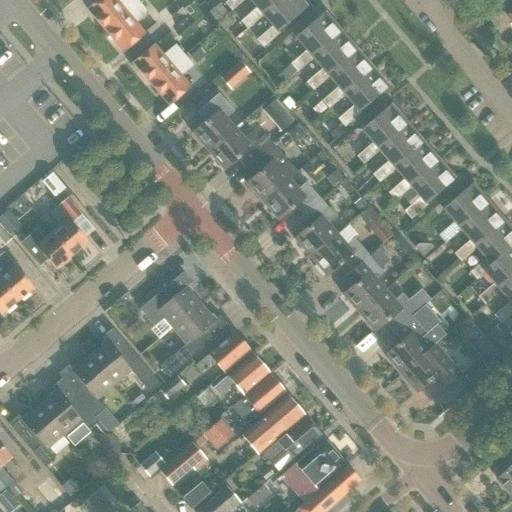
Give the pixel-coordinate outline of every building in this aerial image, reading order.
[(115,0),(101,0),(87,12),(105,32),(139,3),(136,0),(120,0),(118,3),(115,0)] [(232,11),(244,0),(229,0),(225,4),(232,11)] [(247,30),(263,16),(261,15),(278,0),(248,0),(257,9),(241,22),(247,30)] [(263,16),(272,27),(257,41),(263,48),(280,34),(278,33),(307,7),(300,0),(278,0),(261,15),(263,16)] [(139,3),(105,32),(123,53),(145,35),(136,25),(148,14),(139,3)] [(207,13),(216,23),(227,13),(219,3),(207,13)] [(290,65),(277,77),(284,85),(297,73),(313,59),(311,57),(341,32),(324,13),(294,38),(306,52),(290,65)] [(313,91),(328,77),(326,75),(356,50),(341,32),(311,57),(313,59),(322,70),(306,84),(313,91)] [(155,46),(133,65),(151,86),(185,57),(176,46),(163,56),(155,46)] [(328,109),(344,96),(342,93),(372,68),(356,50),(326,75),(328,77),(338,88),(322,102),(328,109)] [(151,86),(168,107),(190,88),(181,78),(194,68),(185,57),(151,86)] [(220,78),(230,89),(250,72),(240,61),(220,78)] [(344,96),(353,106),(337,120),(344,127),(360,113),(359,111),(388,87),(372,68),(342,93),(344,96)] [(234,130),(226,121),(234,114),(219,96),(198,114),(206,123),(193,135),(208,152),(234,130)] [(262,111),(280,132),(293,120),(275,100),(262,111)] [(407,123),(391,104),(361,130),(372,143),(356,157),(363,164),(379,150),(378,149),(407,123)] [(395,169),(394,167),(423,142),(407,123),(378,149),(379,150),(388,161),(373,175),(379,182),(395,169)] [(273,145),(265,137),(259,143),(252,134),(244,141),(234,130),(208,152),(225,172),(238,161),(245,169),(273,145)] [(395,169),(404,179),(388,193),(395,200),(411,186),(410,185),(439,160),(423,142),(394,167),(395,169)] [(262,203),(289,179),(281,170),(289,164),(273,145),(245,169),(247,170),(250,168),(257,177),(247,185),(262,203)] [(426,204),(455,179),(439,160),(410,185),(411,186),(420,197),(404,211),(412,219),(427,205),(426,204)] [(53,196),(65,187),(52,173),(42,182),(53,196)] [(337,185),(346,194),(353,188),(344,178),(337,185)] [(307,184),(299,191),(289,179),(262,203),(280,223),(296,209),(303,216),(321,201),(307,184)] [(489,203),(472,184),(439,213),(450,226),(435,238),(442,246),(457,233),(456,232),(489,203)] [(29,188),(12,205),(23,216),(40,198),(29,188)] [(68,198),(50,213),(60,226),(51,233),(71,256),(87,243),(72,224),(83,215),(68,198)] [(311,258),(338,235),(330,226),(337,219),(321,201),(303,216),(312,227),(296,241),(311,258)] [(473,251),(471,250),(504,221),(489,203),(456,232),(457,233),(466,244),(451,257),(458,264),(473,251)] [(361,219),(369,228),(379,220),(372,211),(361,219)] [(6,213),(0,217),(0,223),(12,238),(20,230),(6,213)] [(473,283),(485,272),(484,271),(511,246),(511,230),(504,221),(471,250),(473,251),(482,262),(467,275),(473,283)] [(0,225),(0,244),(1,246),(11,238),(0,225)] [(35,229),(19,244),(39,267),(46,261),(54,270),(60,266),(61,268),(69,261),(68,259),(71,256),(51,233),(44,240),(35,229)] [(369,256),(355,240),(348,246),(338,235),(311,258),(328,278),(344,264),(351,272),(369,256)] [(501,290),(500,289),(511,278),(511,246),(484,271),(485,272),(494,283),(479,297),(485,304),(501,290)] [(16,263),(6,251),(0,255),(0,280),(18,301),(33,289),(13,265),(16,263)] [(386,291),(378,282),(385,275),(369,256),(351,272),(361,283),(344,297),(359,314),(386,291)] [(200,305),(186,289),(192,284),(183,274),(139,310),(154,328),(164,320),(172,329),(200,305)] [(511,313),(511,278),(500,289),(501,290),(511,302),(495,316),(501,323),(511,313)] [(0,280),(0,316),(18,301),(0,280)] [(385,324),(393,333),(411,317),(412,319),(427,306),(433,302),(423,291),(409,303),(403,296),(396,302),(386,291),(359,314),(375,333),(385,324)] [(214,322),(200,305),(172,329),(186,346),(161,367),(170,377),(185,365),(229,328),(220,317),(214,322)] [(401,342),(385,356),(401,375),(427,352),(427,351),(435,343),(437,346),(446,338),(437,328),(442,324),(427,306),(412,319),(411,317),(393,333),(401,342)] [(113,386),(130,372),(148,393),(159,384),(149,373),(112,329),(102,338),(106,344),(90,358),(113,386)] [(234,334),(196,366),(201,372),(214,361),(225,373),(250,352),(234,334)] [(437,346),(435,343),(427,351),(427,352),(401,375),(417,393),(433,379),(443,390),(461,374),(437,346)] [(252,355),(218,384),(213,388),(221,397),(230,389),(228,387),(233,383),(243,395),(268,374),(252,355)] [(105,410),(97,400),(113,386),(90,358),(73,372),(69,367),(58,375),(62,380),(98,422),(107,432),(117,424),(105,410)] [(159,390),(167,400),(184,384),(176,375),(159,390)] [(271,376),(245,398),(245,397),(232,408),(246,425),(270,405),(270,404),(284,392),(271,376)] [(57,394),(40,408),(64,436),(72,445),(98,422),(62,380),(52,388),(57,394)] [(196,397),(203,406),(215,396),(207,387),(196,397)] [(287,397),(263,417),(241,436),(243,438),(241,442),(247,449),(252,448),(257,455),(303,415),(287,397)] [(47,450),(64,436),(40,408),(23,422),(19,417),(8,425),(45,469),(55,460),(47,450)] [(306,418),(263,454),(271,464),(283,454),(279,449),(281,447),(292,459),(320,435),(306,418)] [(208,440),(207,441),(217,452),(235,436),(221,420),(203,435),(208,440)] [(160,472),(171,486),(192,468),(194,470),(206,460),(197,449),(207,441),(208,440),(203,435),(193,444),(160,472)] [(318,491),(346,466),(326,442),(307,459),(304,457),(282,476),(304,502),(317,490),(318,491)] [(0,466),(11,457),(0,444),(0,480),(6,488),(13,482),(4,471),(1,473),(0,472),(0,466)] [(511,450),(506,456),(511,463),(511,467),(498,480),(504,488),(506,487),(511,494),(511,450)] [(149,477),(165,464),(155,453),(140,466),(149,477)] [(297,509),(294,511),(337,511),(348,504),(342,496),(360,481),(346,466),(318,491),(297,509)] [(71,480),(63,487),(70,495),(78,488),(71,480)] [(246,499),(254,508),(270,494),(262,485),(246,499)] [(6,490),(0,495),(0,503),(6,511),(11,511),(19,506),(6,490)] [(197,511),(228,511),(234,508),(221,492),(197,511)] [(129,510),(130,511),(146,511),(138,503),(129,510)]
